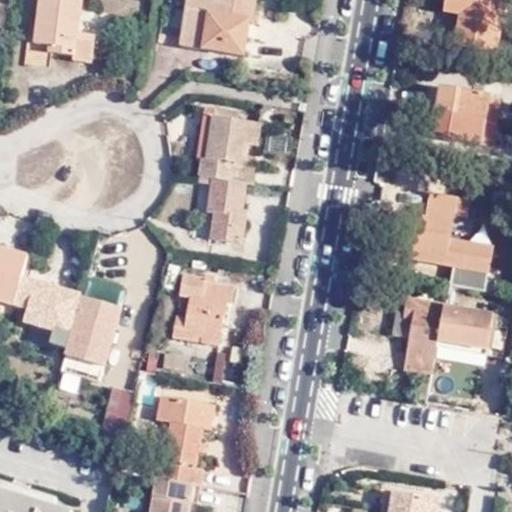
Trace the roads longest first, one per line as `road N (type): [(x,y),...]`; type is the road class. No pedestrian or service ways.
road 1 (secondary): [(369,0),(299,424)]
road 2 (residential): [(0,177),(43,209),(91,217),(129,212),(152,198),(164,159),(150,123),(124,103),(95,105)]
road 3 (residential): [(299,424),(487,449)]
